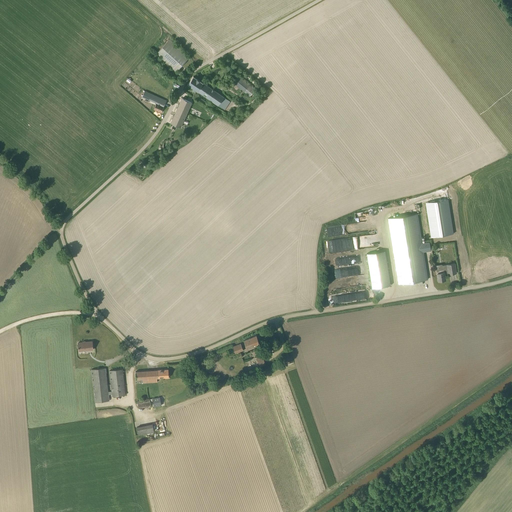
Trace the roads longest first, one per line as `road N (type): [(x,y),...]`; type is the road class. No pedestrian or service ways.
road 1 (unclassified): [(95,313),(139,356),(171,360),(296,316),(511,278)]
road 2 (unclassified): [(95,313),(59,234),(62,224),(148,144),(202,66),(319,0)]
road 3 (track): [(329,511),(511,387)]
